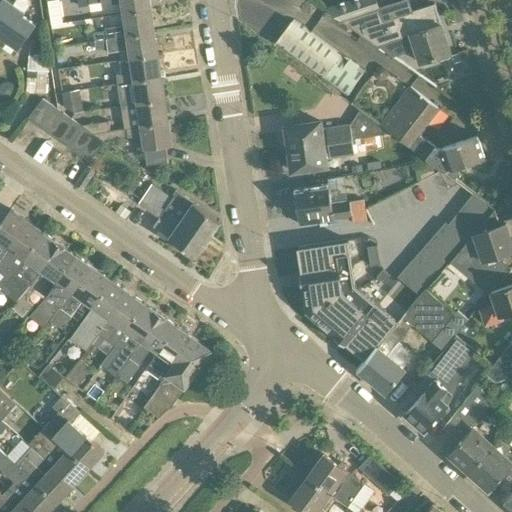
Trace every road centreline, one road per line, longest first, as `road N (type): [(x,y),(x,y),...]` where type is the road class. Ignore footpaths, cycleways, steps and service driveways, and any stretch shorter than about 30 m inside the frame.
road 1 (residential): [(248,328),(254,267),(213,0)]
road 2 (residential): [(248,328),(0,153)]
road 3 (residential): [(472,511),(291,364)]
road 4 (residential): [(83,511),(176,413),(244,412)]
road 5 (residential): [(244,412),(154,511)]
